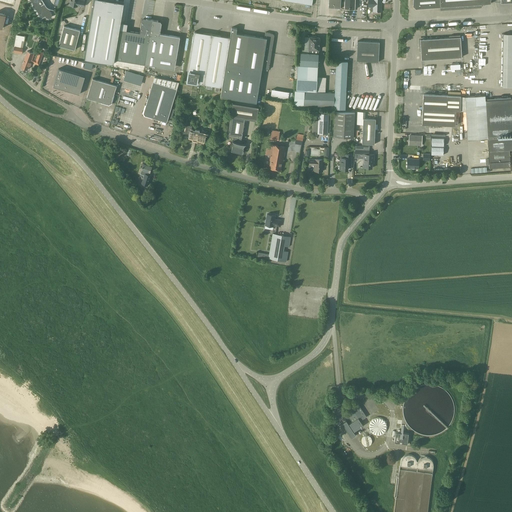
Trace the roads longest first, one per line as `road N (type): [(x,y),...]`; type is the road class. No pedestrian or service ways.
road 1 (unclassified): [(372,203),(353,191),(313,192),(157,154),(70,118),(68,107),(18,73)]
road 2 (tertiary): [(238,367),(70,150),(0,96)]
road 3 (tertiary): [(372,203),(341,242),(323,343),(269,382)]
road 4 (unclassified): [(181,0),(324,23),(395,25)]
road 5 (unclassified): [(389,185),(395,25)]
road 6 (unknown): [(330,329),(339,427),(362,453)]
road 7 (tertiary): [(389,185),(511,177)]
